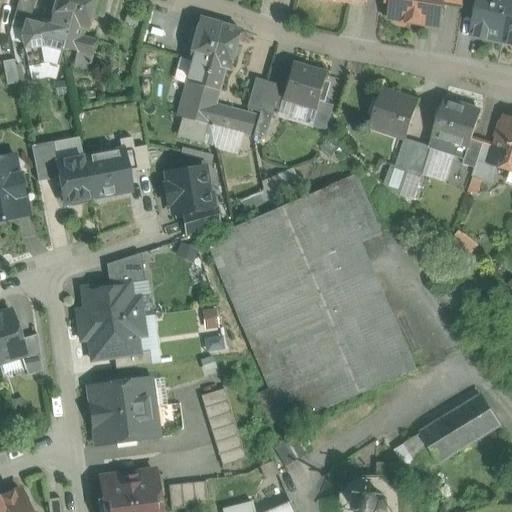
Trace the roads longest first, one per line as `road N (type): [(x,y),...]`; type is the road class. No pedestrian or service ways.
road 1 (residential): [(190,0),(511,87)]
road 2 (residential): [(46,273),(68,445)]
